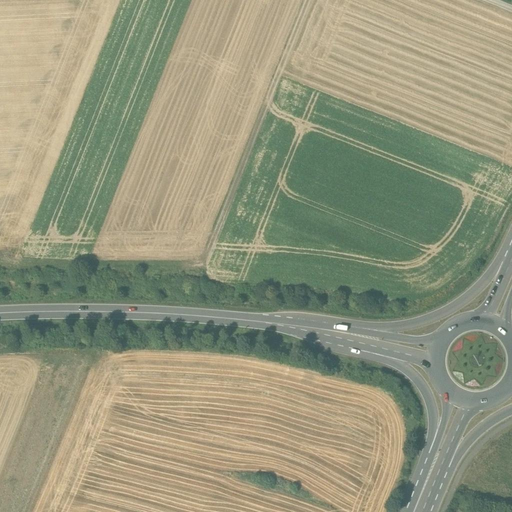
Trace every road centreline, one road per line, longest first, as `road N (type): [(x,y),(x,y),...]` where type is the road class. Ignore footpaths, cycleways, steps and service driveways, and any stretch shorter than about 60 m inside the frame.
road 1 (track): [(307,0),(204,264),(0,264)]
road 2 (primary): [(264,321),(395,363),(420,384),(431,435),(402,511)]
road 3 (primary): [(511,232),(491,273),(439,315),(395,327),(289,314),(264,321)]
road 4 (primary): [(0,312),(264,321)]
road 5 (primary): [(440,342),(294,327)]
road 6 (primary): [(294,327),(435,362)]
road 7 (primary): [(433,511),(467,442),(511,409)]
road 8 (primary): [(452,394),(410,511)]
road 9 (primary): [(422,511),(469,401)]
